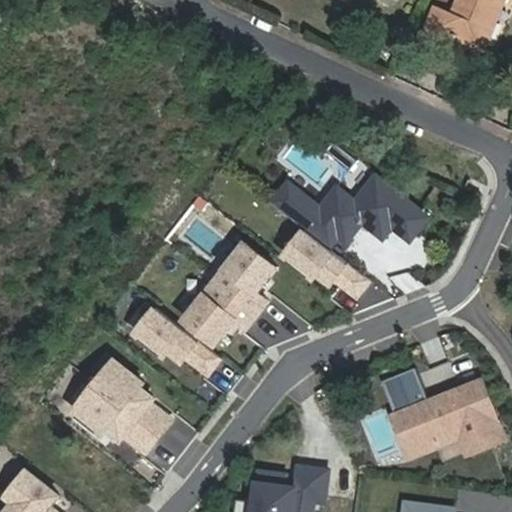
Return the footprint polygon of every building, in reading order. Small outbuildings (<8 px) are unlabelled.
[(484,49),(504,0),(455,0),(450,14),(433,7),(423,33),(441,40),(444,33),(484,49)] [(357,159),(334,141),(326,150),(350,169),(357,159)] [(289,181),(273,201),(306,227),(338,253),(348,241),(360,251),(376,230),(384,237),(394,225),(411,239),(429,216),(376,174),(354,202),(337,189),(322,207),(289,181)] [(338,253),(306,227),(286,253),(315,276),(319,271),(328,260),(333,264),(328,271),(336,277),(357,294),(370,278),(338,253)] [(246,241),(216,279),(258,313),(269,299),(257,290),(277,265),(246,241)] [(328,260),(319,271),(332,282),(336,277),(328,271),(333,264),(328,260)] [(248,326),(258,313),(216,279),(186,318),(216,342),(236,317),(248,326)] [(221,355),(157,305),(137,331),(166,354),(169,349),(178,337),(184,341),(178,348),(187,354),(208,371),(221,355)] [(178,337),(169,349),(183,359),(187,354),(178,348),(184,341),(178,337)] [(115,358),(95,383),(115,399),(159,434),(172,418),(150,401),(142,394),(137,401),(132,397),(141,386),(144,381),(115,358)] [(384,380),(389,392),(395,390),(403,411),(397,413),(404,430),(414,427),(422,448),(462,433),(469,451),(504,437),(482,380),(455,391),(457,397),(441,404),(438,397),(430,400),(416,367),(384,380)] [(115,399),(95,383),(75,409),(104,432),(108,427),(117,416),(122,420),(117,427),(125,433),(146,450),(159,434),(115,399)] [(154,396),(141,386),(132,397),(137,401),(142,394),(150,401),(154,396)] [(389,392),(397,413),(403,411),(395,390),(389,392)] [(441,404),(457,397),(455,391),(438,397),(441,404)] [(117,416),(108,427),(121,438),(125,433),(117,427),(122,420),(117,416)] [(414,427),(404,430),(413,452),(422,448),(414,427)] [(312,511),(315,498),(326,500),(330,469),(300,465),(297,486),(286,485),(287,474),(260,470),(254,511),(312,511)] [(120,467),(98,493),(121,511),(133,511),(150,492),(120,467)] [(45,511),(59,494),(27,469),(7,494),(15,500),(29,511),(45,511)] [(29,511),(15,500),(4,511),(29,511)] [(455,511),(456,507),(406,501),(404,511),(455,511)]
